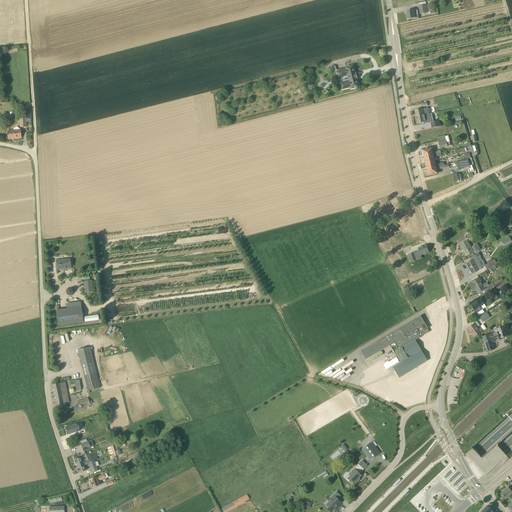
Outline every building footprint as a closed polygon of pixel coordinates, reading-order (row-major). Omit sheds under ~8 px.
[(418,10),(414,11),(407,12),(408,19),(413,18),(413,20),(419,19),(418,10)] [(349,81),(340,84),(342,90),(351,87),(352,89),(359,87),(357,79),(358,79),(356,74),(355,74),(353,66),(346,68),(346,70),(337,72),(338,78),(348,76),(349,81)] [(415,111),(416,117),(424,115),(430,114),(428,108),(415,111)] [(26,127),(26,122),(31,122),(31,116),(30,110),(21,110),(22,118),(20,118),(20,127),(26,127)] [(424,115),(416,117),(418,124),(426,123),(426,124),(429,123),(428,116),(424,117),(424,115)] [(20,130),(7,131),(8,140),(21,138),(20,130)] [(438,141),(440,148),(450,145),(450,142),(446,142),(446,139),(438,141)] [(425,157),(441,153),(440,150),(435,152),(434,153),(433,153),(432,149),(423,151),(425,157)] [(426,163),(435,161),(434,157),(435,157),(436,157),(442,156),(441,153),(425,157),(426,163)] [(455,163),(459,171),(470,166),(468,160),(455,163)] [(444,165),(443,163),(438,164),(437,165),(436,165),(435,161),(426,163),(428,169),(444,165)] [(444,165),(428,169),(429,176),(438,174),(437,170),(449,167),(449,164),(444,165)] [(462,181),(460,176),(458,177),(457,175),(457,174),(453,175),(454,180),(455,180),(456,182),(462,181)] [(505,246),(511,241),(511,240),(509,236),(502,241),(505,246)] [(481,251),(477,245),(471,248),(467,241),(460,245),(467,256),(474,252),(475,254),(481,251)] [(409,263),(416,261),(422,259),(421,255),(429,253),(426,246),(418,248),(419,251),(413,253),(407,255),(409,263)] [(470,258),(471,261),(466,264),(472,274),(479,270),(482,268),(478,262),(479,261),(475,255),(470,258)] [(57,270),(65,269),(71,268),(70,259),(56,261),(57,270)] [(487,270),(496,264),(494,260),(485,266),(487,270)] [(469,284),(473,291),(476,290),(478,293),(485,289),(479,279),(469,284)] [(85,293),(93,292),(92,280),(83,281),(85,293)] [(486,288),(488,291),(502,282),(501,280),(498,280),(486,288)] [(506,280),(492,289),(495,294),(509,284),(506,280)] [(476,314),(486,307),(481,298),(471,304),(474,311),(476,314)] [(58,326),(83,322),(81,307),(56,310),(58,326)] [(480,317),(482,320),(483,322),(490,318),(486,313),(480,317)] [(382,350),(390,345),(395,353),(394,353),(400,362),(393,367),(399,378),(428,361),(416,341),(421,338),(421,337),(429,332),(427,329),(428,329),(421,316),(377,342),(377,341),(361,351),(366,359),(382,350)] [(480,326),(478,328),(474,324),(468,328),(475,337),(483,331),(480,326)] [(500,340),(500,339),(504,338),(502,332),(502,331),(501,331),(500,327),(494,329),(495,333),(490,335),(483,337),(487,352),(494,349),(492,342),(500,340)] [(100,388),(90,347),(78,350),(88,391),(100,388)] [(66,397),(68,397),(65,382),(52,385),(56,405),(63,404),(63,403),(67,403),(66,397)] [(79,409),(90,405),(88,398),(77,402),(79,409)] [(69,428),(65,429),(67,435),(75,432),(74,429),(78,428),(77,424),(69,426),(69,428)] [(102,449),(112,445),(111,441),(101,444),(102,449)] [(380,454),(379,452),(372,442),(364,448),(363,449),(370,458),(371,460),(380,454)] [(498,444),(496,444),(481,457),(478,454),(472,448),(466,454),(471,460),(474,463),(486,475),(507,456),(501,450),(498,446),(498,444)] [(76,466),(91,461),(89,454),(84,455),(86,458),(83,459),(82,457),(74,460),(76,466)] [(76,466),(79,473),(86,470),(85,466),(86,466),(86,467),(90,466),(91,469),(96,467),(94,460),(91,461),(76,466)] [(358,481),(360,479),(359,478),(362,476),(359,473),(367,466),(362,461),(349,474),(350,476),(348,479),(351,482),(352,481),(355,484),(358,481)] [(96,478),(89,481),(92,488),(99,485),(97,482),(105,478),(103,474),(96,478)] [(501,494),(505,499),(506,499),(511,493),(511,487),(510,486),(501,494)] [(336,492),(328,501),(327,500),(322,504),(327,509),(329,508),(333,511),(341,502),(338,499),(341,496),(336,492)] [(226,511),(249,499),(247,494),(221,508),(223,511),(226,511)]
